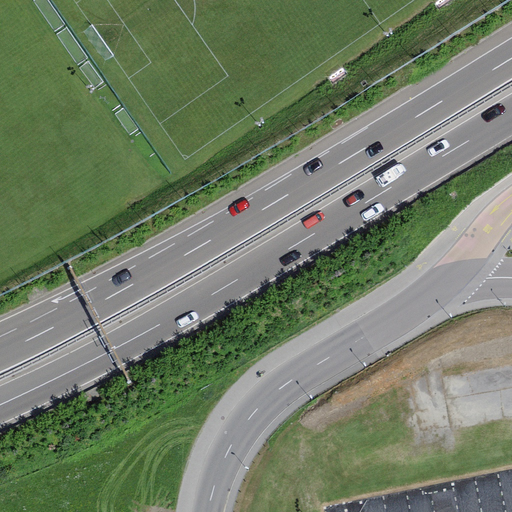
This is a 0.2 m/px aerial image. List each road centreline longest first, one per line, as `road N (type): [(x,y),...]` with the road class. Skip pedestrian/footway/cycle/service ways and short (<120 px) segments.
road 1 (primary): [(511,55),(99,303),(0,351)]
road 2 (primary): [(0,402),(117,345),(511,114)]
road 3 (residential): [(511,278),(440,289),(250,410),(207,511)]
